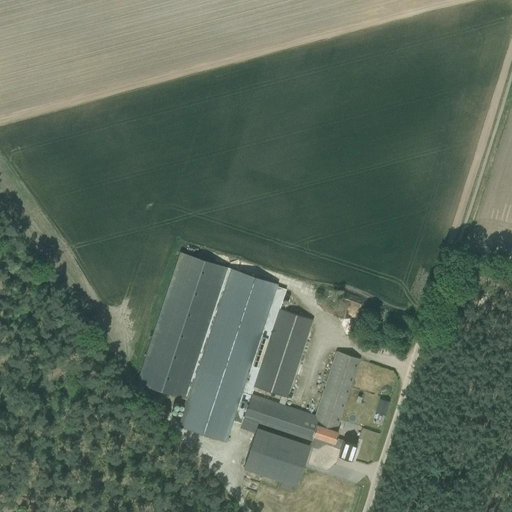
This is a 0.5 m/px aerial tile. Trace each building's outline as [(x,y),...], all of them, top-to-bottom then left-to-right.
[(251,394),(253,386),(279,309),(285,289),(276,286),(277,284),(179,251),(136,383),(186,400),(178,426),(225,441),(232,421),(241,424),(243,418),(251,394)] [(251,394),(243,418),(311,440),(312,436),(333,443),(335,438),(338,432),(335,431),(359,359),(350,356),(338,351),(315,419),(282,408),(286,397),(287,397),(312,320),(279,309),(253,386),(280,395),(278,403),(251,394)] [(303,464),(310,445),(256,427),(242,468),(244,469),(295,486),(296,484),(302,468),(303,464)] [(335,438),(333,443),(332,447),(340,450),(338,456),(351,460),(356,445),(335,438)] [(350,486),(357,478),(352,474),(345,481),(350,486)]
